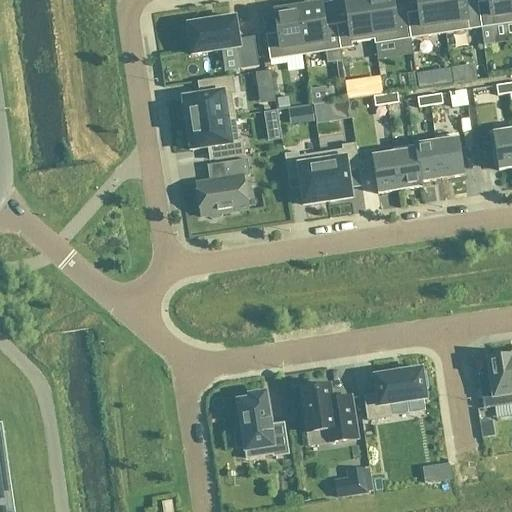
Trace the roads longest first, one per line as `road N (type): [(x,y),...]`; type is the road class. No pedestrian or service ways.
road 1 (residential): [(165,270),(511,217)]
road 2 (residential): [(165,270),(125,0)]
road 3 (residential): [(444,332),(190,370)]
road 4 (residential): [(128,316),(0,199)]
road 5 (residential): [(190,370),(184,390),(202,511)]
road 6 (residential): [(444,332),(463,452)]
